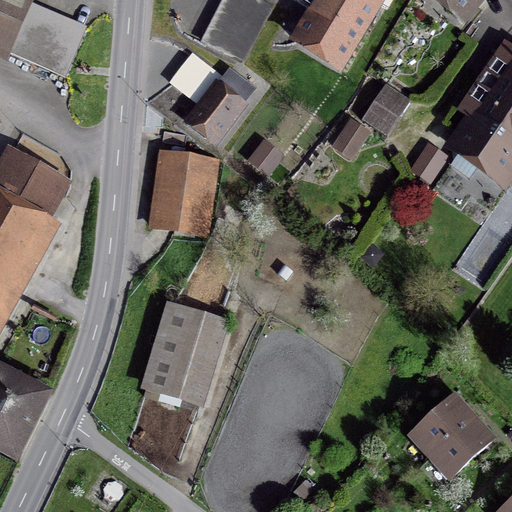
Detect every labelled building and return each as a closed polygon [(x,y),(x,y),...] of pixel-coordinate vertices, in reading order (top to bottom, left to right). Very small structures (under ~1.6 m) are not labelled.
[(0,0),(0,49),(10,53),(29,7),(32,0),(0,0)] [(241,63),(271,5),(261,0),(228,0),(205,44),(241,63)] [(321,0),(296,42),(339,68),(378,4),(371,0),(321,0)] [(436,0),(460,19),(475,0),(436,0)] [(65,77),(84,31),(29,7),(10,53),(65,77)] [(511,59),(502,52),(464,108),(481,120),(511,141),(511,59)] [(183,70),(172,85),(195,102),(206,88),(183,70)] [(229,71),(191,122),(216,140),(254,90),(229,71)] [(385,86),(361,121),(387,138),(411,103),(385,86)] [(498,179),(511,159),(511,141),(481,120),(459,152),(498,179)] [(369,135),(352,123),(344,136),(360,147),(369,135)] [(285,155),(263,139),(247,162),(269,177),(285,155)] [(411,173),(428,184),(446,158),(428,147),(411,173)] [(0,299),(63,186),(11,157),(0,176),(0,299)] [(204,234),(214,165),(164,157),(154,227),(204,234)] [(477,274),(486,272),(502,248),(500,240),(493,235),(485,237),(469,260),(470,269),(477,274)] [(147,388),(200,404),(224,325),(170,309),(147,388)] [(0,447),(13,454),(42,397),(0,376),(0,447)] [(453,401),(413,438),(432,458),(472,421),(453,401)] [(472,421),(432,458),(451,479),(491,442),(472,421)]
